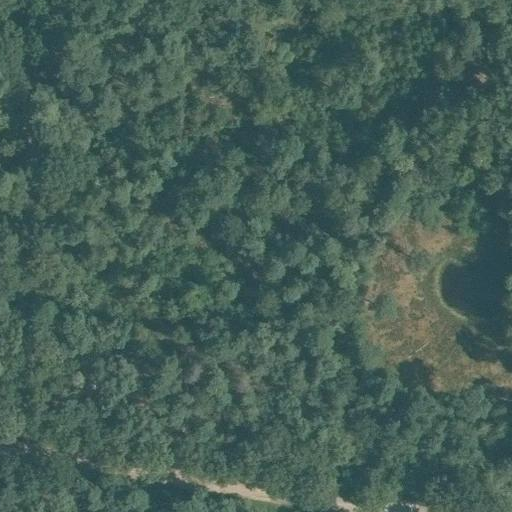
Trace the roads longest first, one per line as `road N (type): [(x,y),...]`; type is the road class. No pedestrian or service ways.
road 1 (track): [(17,457),(25,0)]
road 2 (track): [(347,511),(0,455)]
